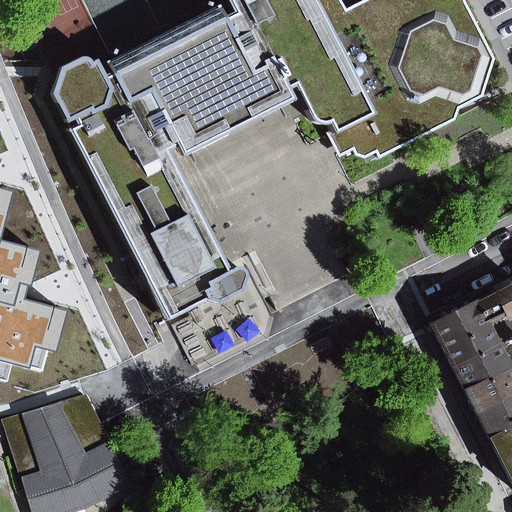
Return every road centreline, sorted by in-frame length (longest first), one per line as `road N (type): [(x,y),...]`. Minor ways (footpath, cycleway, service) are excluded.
road 1 (residential): [(403,305),(508,511)]
road 2 (residential): [(403,305),(511,253)]
